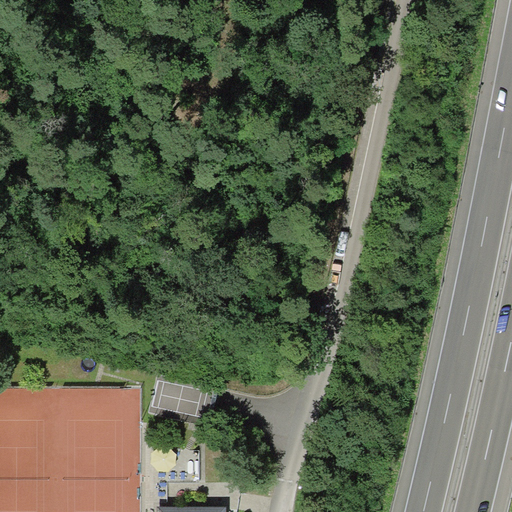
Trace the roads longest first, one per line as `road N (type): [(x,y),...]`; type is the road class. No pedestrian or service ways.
road 1 (unclassified): [(398,0),(286,511)]
road 2 (motorway): [(511,88),(419,511)]
road 3 (motorway): [(469,511),(511,331)]
